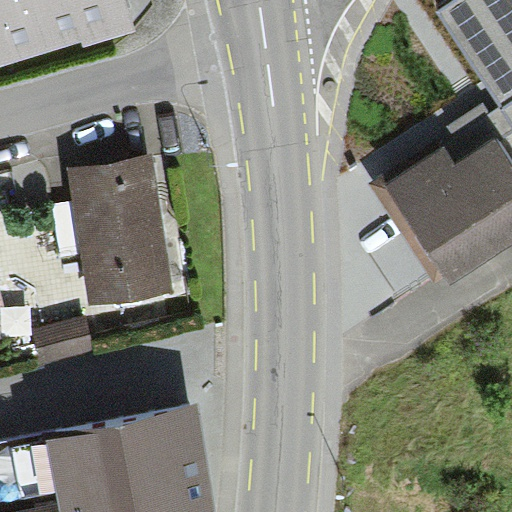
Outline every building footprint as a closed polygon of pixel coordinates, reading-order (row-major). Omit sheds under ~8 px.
[(0,0),(0,48),(135,10),(132,0),(0,0)] [(511,0),(442,0),(438,3),(511,116),(511,0)] [(370,178),(435,274),(450,264),(452,267),(511,228),(511,149),(494,120),(455,144),(445,130),(370,178)] [(90,288),(172,274),(150,145),(68,159),(90,288)] [(0,331),(10,330),(1,282),(0,282),(0,331)] [(41,355),(91,344),(85,312),(34,322),(41,355)] [(219,511),(196,389),(49,417),(50,424),(0,432),(0,511),(219,511)]
